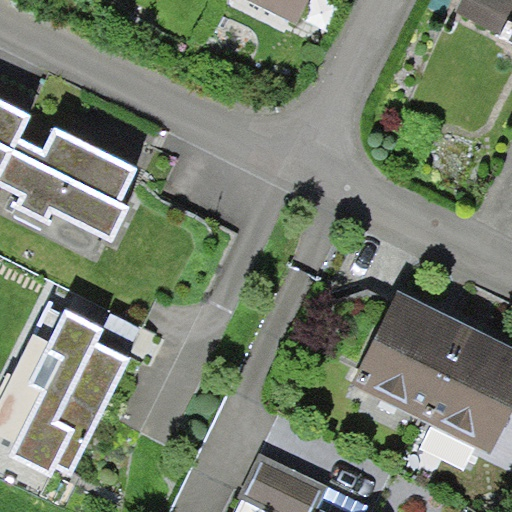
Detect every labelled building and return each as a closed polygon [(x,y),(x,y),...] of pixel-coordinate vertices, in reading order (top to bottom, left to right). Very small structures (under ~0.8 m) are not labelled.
[(281,0),(328,24),(340,0),(281,0)] [(511,36),(511,0),(475,0),(468,14),(511,36)] [(0,186),(128,253),(152,208),(140,201),(156,169),(75,127),(64,149),(37,135),(48,115),(0,90),(0,186)] [(73,285),(0,425),(0,436),(85,480),(163,331),(73,285)] [(511,352),(412,301),(372,377),(511,448),(511,352)] [(314,511),(327,487),(259,454),(238,496),(270,511),(314,511)]
